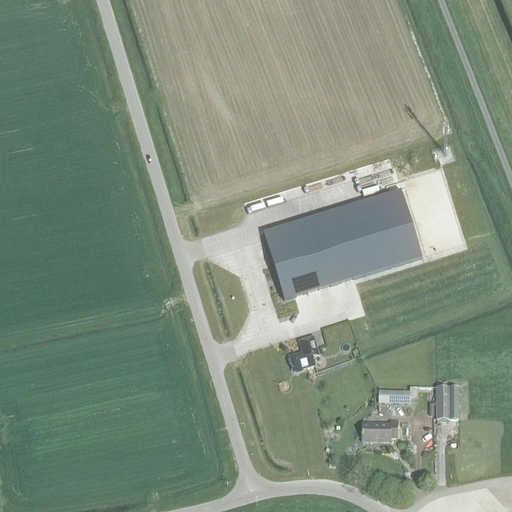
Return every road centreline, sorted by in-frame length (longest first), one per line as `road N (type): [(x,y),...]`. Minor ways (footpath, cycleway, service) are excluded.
road 1 (tertiary): [(253,496),(102,0)]
road 2 (unclassified): [(511,182),(440,0)]
road 3 (tertiary): [(380,511),(320,486),(253,496)]
